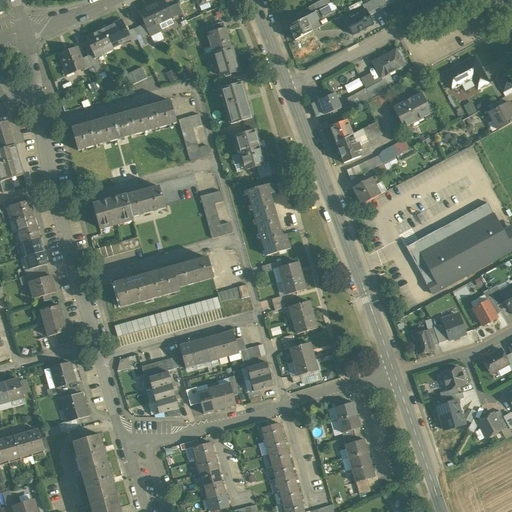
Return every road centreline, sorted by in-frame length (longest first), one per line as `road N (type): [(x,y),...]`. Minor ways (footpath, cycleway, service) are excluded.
road 1 (secondary): [(395,372),(288,89)]
road 2 (residential): [(217,162),(189,87),(41,129)]
road 3 (residential): [(288,89),(460,0)]
road 4 (residential): [(98,358),(258,313)]
road 5 (residential): [(237,239),(78,284)]
road 6 (residential): [(217,162),(58,206)]
road 7 (residential): [(286,407),(128,448)]
road 8 (secondary): [(441,511),(395,372)]
